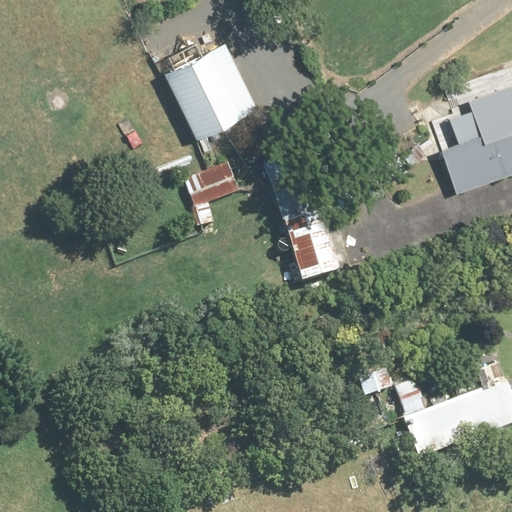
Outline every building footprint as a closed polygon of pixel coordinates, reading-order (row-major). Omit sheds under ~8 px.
[(219,33),(155,61),(185,130),(249,102),(219,33)] [(511,159),(511,70),(459,88),(471,125),(431,139),(447,183),(511,159)] [(294,142),(257,153),(292,270),(329,259),(294,142)] [(225,149),(177,168),(188,195),(236,176),(225,149)] [(188,196),(190,220),(210,218),(209,195),(188,196)] [(511,421),(511,404),(501,371),(395,406),(411,455),(511,421)]
